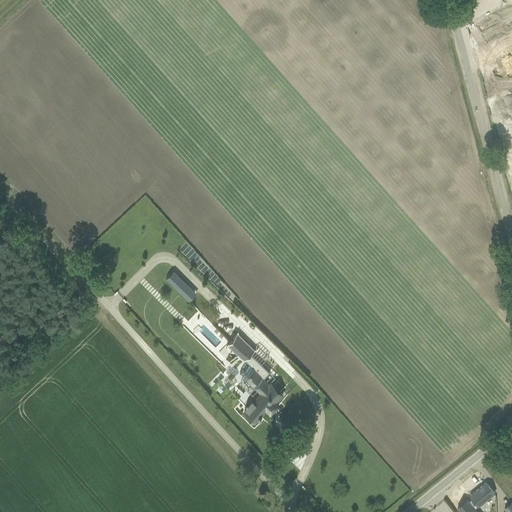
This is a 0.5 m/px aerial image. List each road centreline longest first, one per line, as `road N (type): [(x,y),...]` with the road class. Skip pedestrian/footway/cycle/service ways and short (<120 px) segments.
road 1 (track): [(0,165),(202,412)]
road 2 (unclassified): [(511,245),(444,0)]
road 3 (unclassified): [(290,511),(202,412)]
road 4 (unclassified): [(409,511),(511,427)]
